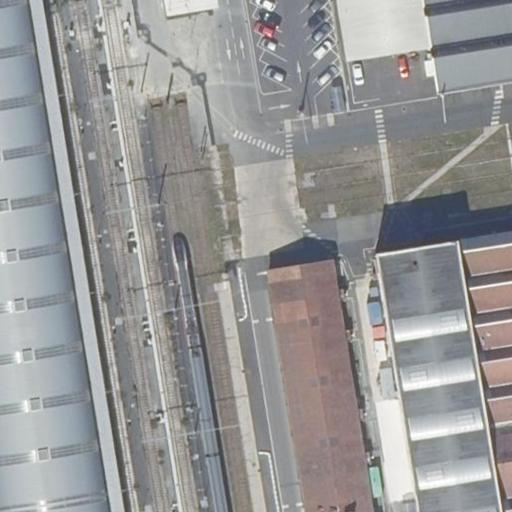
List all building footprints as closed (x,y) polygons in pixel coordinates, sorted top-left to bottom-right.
[(0,0),(0,511),(107,511),(26,0),(0,0)] [(511,0),(330,0),(342,62),(422,47),(434,100),(511,86),(511,0)] [(511,511),(511,229),(462,238),(502,511),(511,511)] [(376,251),(417,511),(502,511),(462,238),(376,251)] [(300,511),(372,511),(333,266),(263,277),(300,511)]
